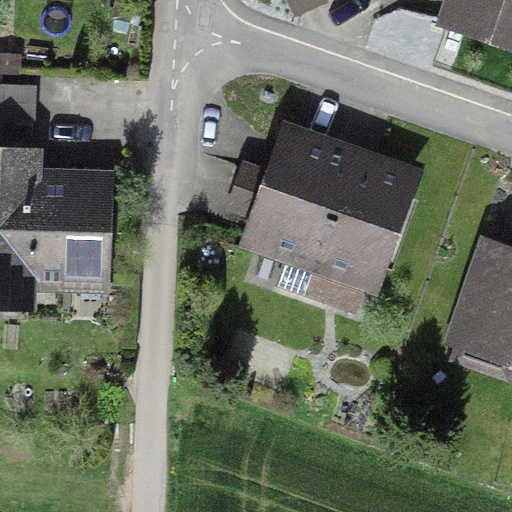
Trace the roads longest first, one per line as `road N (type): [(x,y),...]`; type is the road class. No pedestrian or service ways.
road 1 (unclassified): [(170,20),(146,511)]
road 2 (residential): [(170,20),(511,145)]
